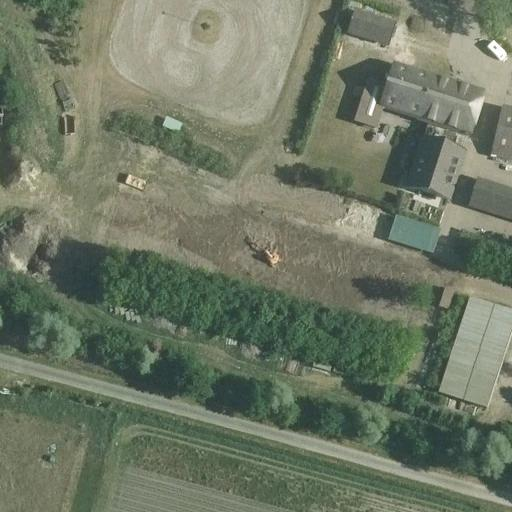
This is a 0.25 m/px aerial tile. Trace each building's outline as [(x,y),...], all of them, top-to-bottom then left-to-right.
[(389,46),(396,25),(355,13),(348,34),(389,46)] [(394,33),(415,41),(421,21),(401,14),(394,33)] [(408,189),(447,201),(480,98),(395,71),(382,109),(429,124),(408,189)] [(511,113),(501,111),(490,159),(511,164),(511,113)] [(469,208),(511,222),(511,195),(477,184),(469,208)] [(435,234),(399,223),(394,240),(430,251),(435,234)] [(510,401),(511,393),(511,295),(485,288),(457,386),(510,401)]
